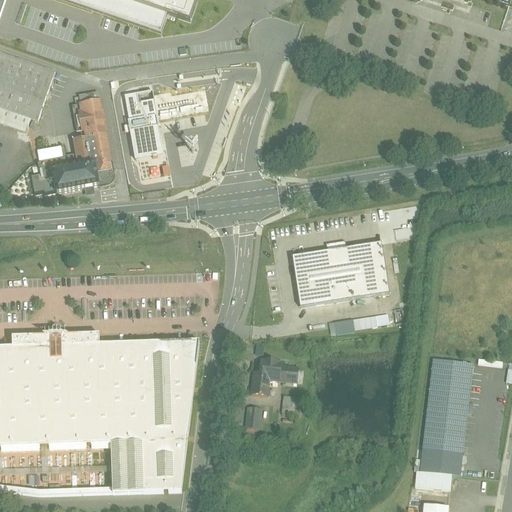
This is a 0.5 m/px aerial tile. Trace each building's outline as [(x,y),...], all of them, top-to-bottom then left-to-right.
[(58,0),(161,35),(168,16),(191,24),(199,0),(58,0)] [(56,73),(0,54),(0,67),(52,85),(56,73)] [(52,85),(0,67),(0,109),(31,121),(39,123),(52,85)] [(160,128),(153,92),(125,97),(131,132),(130,133),(135,162),(163,157),(158,129),(160,128)] [(99,95),(80,98),(82,106),(101,103),(99,95)] [(82,106),(77,107),(81,133),(83,133),(84,140),(108,136),(101,102),(82,106)] [(31,121),(0,109),(0,122),(27,132),(31,121)] [(84,140),(75,142),(74,142),(77,156),(67,158),(68,160),(39,166),(41,177),(32,179),(35,197),(45,195),(45,197),(57,195),(57,196),(86,190),(86,193),(87,192),(88,196),(94,195),(93,191),(94,191),(94,189),(100,188),(100,187),(108,185),(110,185),(111,184),(112,182),(113,182),(113,180),(113,179),(114,179),(114,177),(113,172),(114,171),(108,136),(84,140)] [(328,254),(293,259),(301,310),(390,296),(382,245),(347,251),(346,243),(327,246),(328,254)] [(376,318),(353,322),(355,333),(378,329),(376,318)] [(353,322),(335,325),(337,337),(355,334),(355,333),(353,322)] [(13,340),(14,350),(0,350),(0,450),(107,447),(109,497),(182,494),(200,344),(104,347),(101,347),(100,337),(68,338),(66,338),(61,334),(52,334),(47,339),(45,339),(36,339),(13,340)] [(282,364),(263,362),(261,375),(271,376),(271,383),(280,384),(280,382),(279,382),(280,368),(281,369),(282,364)] [(473,367),(433,363),(423,450),(463,456),(473,367)] [(281,369),(280,368),(279,382),(280,382),(298,384),(300,371),(281,369)] [(261,375),(255,374),(252,397),(269,399),(271,383),(271,376),(261,375)] [(296,399),(285,397),(282,416),(294,417),(296,399)] [(263,412),(249,410),(246,430),(260,431),(263,412)]
